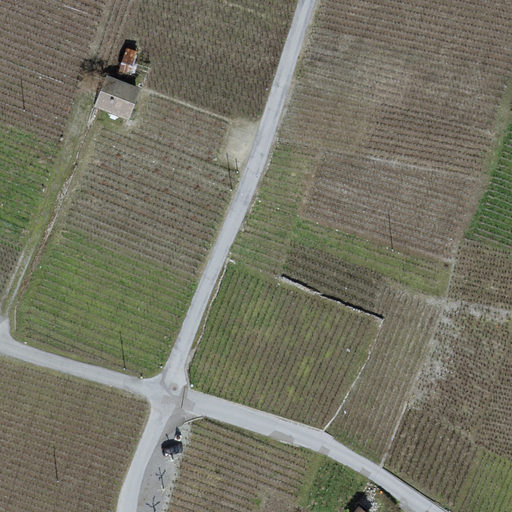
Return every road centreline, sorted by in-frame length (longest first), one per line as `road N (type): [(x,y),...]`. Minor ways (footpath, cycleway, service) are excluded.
road 1 (unclassified): [(308,0),(166,394)]
road 2 (unclassified): [(166,394),(334,449),(432,511)]
road 3 (track): [(88,100),(0,321)]
road 4 (unclassified): [(0,345),(166,394)]
road 5 (unclassified): [(166,394),(127,511)]
